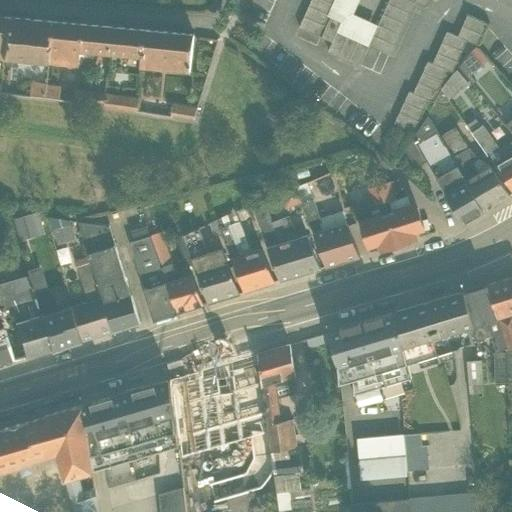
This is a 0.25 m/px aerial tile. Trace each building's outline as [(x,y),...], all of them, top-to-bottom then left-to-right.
[(360,0),(313,0),(302,26),(334,40),(329,51),(361,65),(370,47),(380,26),(354,14),(360,0)] [(429,0),(391,0),(380,26),(370,47),(391,57),(415,4),(425,9),(429,0)] [(49,64),(53,22),(5,17),(2,60),(49,64)] [(482,25),(465,17),(456,38),(445,34),(431,65),(427,63),(413,95),(407,93),(395,121),(413,129),(426,99),(432,99),(444,70),(451,73),(465,40),(474,44),(482,25)] [(79,64),(83,24),(53,22),(49,64),(79,67),(79,64)] [(108,54),(110,27),(83,24),(79,64),(93,65),(94,57),(92,57),(93,53),(108,54)] [(142,57),(145,30),(110,27),(108,54),(142,57)] [(194,37),(194,34),(145,30),(142,57),(141,69),(190,73),(194,37)] [(27,96),(45,99),(47,84),(47,83),(28,81),(27,96)] [(61,86),(47,84),(45,99),(59,101),(61,86)] [(103,107),(104,93),(76,89),(75,103),(103,107)] [(138,97),(104,93),(103,107),(137,112),(138,97)] [(197,106),(173,102),(171,116),(194,120),(197,106)] [(484,211),(440,136),(427,116),(413,136),(404,150),(415,168),(426,162),(463,223),(484,211)] [(511,142),(511,141),(499,148),(483,125),(481,127),(475,119),(468,125),(511,190),(511,142)] [(484,211),(510,196),(490,166),(480,159),(478,160),(456,127),(440,136),(484,211)] [(415,239),(413,233),(423,229),(415,203),(407,193),(395,197),(390,181),(379,184),(398,244),(415,239)] [(295,187),(326,267),(360,257),(342,211),(320,218),(307,182),(295,187)] [(398,244),(379,184),(368,189),(373,205),(361,208),(364,218),(360,219),(369,247),(379,244),(381,250),(398,244)] [(251,205),(280,281),(320,268),(307,234),(298,237),(289,215),(272,222),(263,200),(251,205)] [(244,292),(275,282),(262,249),(252,252),(235,212),(217,220),(244,292)] [(113,331),(141,323),(109,225),(77,222),(89,255),(113,331)] [(177,312),(148,228),(146,222),(133,227),(134,230),(130,231),(133,241),(130,242),(153,319),(177,312)] [(177,312),(203,304),(192,273),(177,277),(158,227),(148,228),(177,312)] [(208,302),(239,293),(222,248),(208,252),(198,227),(182,234),(208,302)] [(113,331),(89,255),(74,261),(88,301),(73,305),(83,340),(113,331)] [(49,350),(83,340),(73,305),(56,310),(50,290),(46,291),(38,268),(27,271),(28,276),(49,350)] [(499,320),(511,316),(511,275),(488,284),(499,320)] [(49,350),(28,276),(0,283),(0,296),(4,309),(9,308),(24,358),(49,350)] [(499,320),(488,284),(459,292),(471,329),(499,320)] [(401,351),(471,329),(459,292),(390,314),(401,351)] [(401,351),(390,314),(328,333),(340,369),(401,351)] [(0,365),(13,362),(3,328),(0,328),(0,365)] [(295,377),(290,343),(258,353),(262,388),(268,432),(279,510),(285,510),(285,511),(311,511),(309,489),(302,490),(297,449),(293,420),(282,421),(278,397),(293,393),(290,379),(295,377)] [(262,388),(258,353),(198,371),(208,451),(268,432),(262,388)] [(465,383),(466,360),(454,359),(453,382),(465,383)] [(208,451),(198,371),(169,379),(175,432),(188,428),(191,454),(208,451)] [(175,432),(169,379),(114,394),(131,461),(176,449),(175,432)] [(94,472),(131,461),(114,394),(83,403),(94,472)] [(83,403),(0,429),(0,469),(42,457),(52,485),(60,480),(69,511),(99,511),(94,472),(83,403)] [(344,477),(412,474),(410,432),(342,435),(344,477)] [(511,486),(511,462),(496,461),(494,486),(511,486)] [(143,469),(144,485),(162,484),(162,468),(143,469)] [(171,511),(170,487),(143,490),(144,511),(171,511)] [(394,494),(394,511),(464,511),(463,492),(394,494)]
